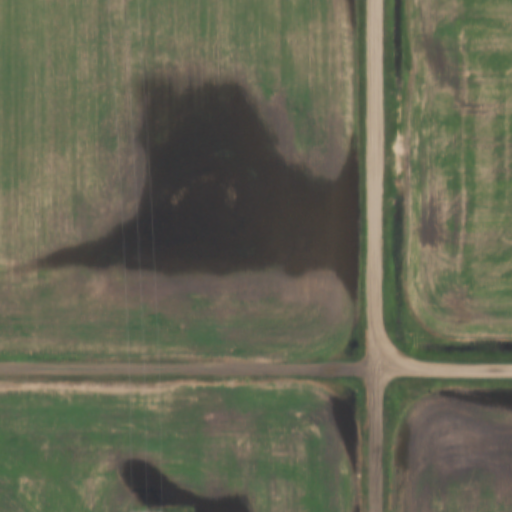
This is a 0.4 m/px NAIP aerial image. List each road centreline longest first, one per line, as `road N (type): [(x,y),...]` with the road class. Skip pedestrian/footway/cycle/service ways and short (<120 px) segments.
road 1 (track): [(0,368),(374,367)]
road 2 (residential): [(374,367),(373,0)]
road 3 (track): [(374,511),(374,367)]
road 4 (residential): [(374,367),(511,369)]
